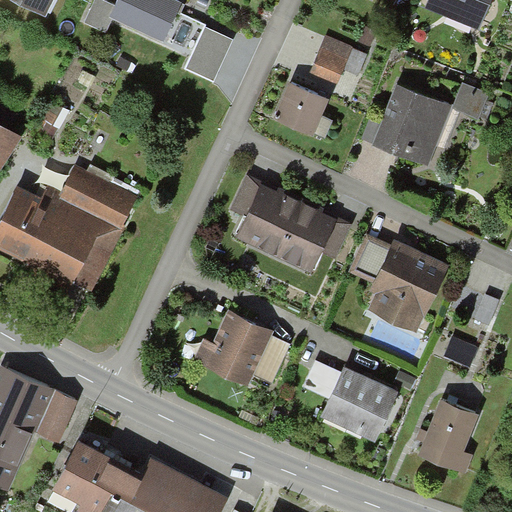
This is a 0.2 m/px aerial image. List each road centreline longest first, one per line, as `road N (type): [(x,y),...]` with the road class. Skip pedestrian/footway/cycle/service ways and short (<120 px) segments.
road 1 (residential): [(511,263),(229,132)]
road 2 (secondary): [(111,391),(390,511)]
road 3 (residential): [(111,391),(229,132)]
road 4 (residential): [(229,132),(291,0)]
road 5 (secondary): [(0,330),(111,391)]
